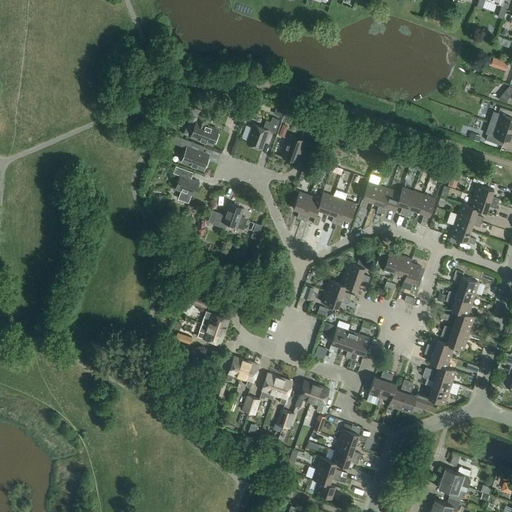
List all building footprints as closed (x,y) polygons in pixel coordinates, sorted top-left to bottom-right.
[(478,0),(477,5),(482,7),(484,0),(490,0),(502,4),(498,17),(503,19),(509,3),(503,2),(503,0),(478,0)] [(511,85),(510,84),(502,94),(508,99),(507,102),(511,104),(511,85)] [(244,116),(248,105),(240,102),(236,113),(244,116)] [(497,125),(511,129),(511,110),(500,107),(498,113),(496,113),(494,114),(491,123),(497,125)] [(200,112),(197,122),(196,122),(191,136),(213,144),(218,130),(206,125),(210,116),(200,112)] [(275,133),(280,120),(272,117),(271,122),(266,120),(263,128),(254,124),(247,143),(261,148),(268,130),(275,133)] [(511,129),(497,125),(493,136),(488,134),(486,140),(502,145),(504,140),(511,142),(511,129)] [(309,150),(314,136),(303,132),(301,139),(290,135),(282,156),(297,161),(302,147),(309,150)] [(479,141),(481,136),(471,132),(469,138),(479,141)] [(203,169),(209,154),(193,149),(195,143),(183,138),(181,145),(187,147),(182,162),(203,169)] [(194,195),(199,182),(187,177),(189,171),(176,166),(173,173),(180,175),(175,189),(182,191),(178,199),(189,203),(192,195),(194,195)] [(373,202),(379,185),(368,181),(362,198),(360,206),(365,207),(367,200),(373,202)] [(477,184),(473,195),(498,204),(499,199),(492,196),(494,190),(477,184)] [(390,189),(379,185),(373,202),(379,204),(376,211),(381,213),(390,189)] [(400,213),(405,215),(413,190),(402,187),(400,192),(401,192),(397,204),(403,206),(400,213)] [(400,192),(390,189),(381,213),(386,215),(389,207),(395,210),(397,204),(401,192),(400,192)] [(424,194),(413,190),(405,215),(410,217),(412,209),(418,211),(424,194)] [(297,218),(302,219),(310,195),(299,191),(293,208),(299,210),(297,218)] [(318,209),(328,213),(334,196),(323,192),(320,199),(321,199),(317,209),(318,209)] [(424,194),(418,211),(424,213),(421,221),(427,222),(429,215),(435,198),(424,194)] [(321,199),(320,199),(310,195),(302,219),(307,221),(309,214),(315,216),(316,216),(318,209),(317,209),(321,199)] [(498,204),(473,195),(470,205),(469,206),(478,209),(486,212),(488,206),(496,208),(498,204)] [(345,199),(334,196),(328,213),(334,215),(331,222),(336,224),(345,199)] [(345,199),(336,224),(341,226),(344,218),(350,220),(356,203),(345,199)] [(461,202),(457,214),(482,222),(483,217),(476,215),(478,209),(469,206),(470,205),(461,202)] [(226,215),(219,212),(214,225),(225,229),(227,223),(243,229),(247,218),(241,216),(244,208),(230,203),(226,215)] [(457,214),(453,225),(470,230),(473,225),(480,227),(482,222),(457,214)] [(469,236),(470,230),(453,225),(450,236),(467,242),(467,241),(474,244),(476,239),(469,236)] [(375,265),(395,272),(401,255),(389,251),(389,253),(380,251),(375,265)] [(401,255),(395,272),(405,275),(406,275),(410,262),(411,262),(412,259),(401,255)] [(344,273),(368,281),(370,276),(362,273),(365,267),(348,261),(344,273)] [(406,275),(405,275),(404,279),(415,283),(421,266),(411,262),(410,262),(406,275)] [(344,273),(340,283),(346,285),(346,286),(357,290),(359,283),(367,286),(368,281),(344,273)] [(460,281),(458,287),(475,293),(479,282),(462,276),(455,274),(453,279),(460,281)] [(329,279),(325,290),(350,298),(351,294),(344,291),(346,286),(346,285),(340,283),(329,279)] [(303,298),(310,300),(314,289),(308,286),(303,298)] [(472,304),(475,293),(458,287),(456,293),(449,290),(447,295),(472,304)] [(348,303),(350,298),(325,290),(321,301),(338,307),(340,301),(348,303)] [(203,307),(205,300),(190,295),(188,302),(203,307)] [(468,314),(472,304),(447,295),(446,300),(453,303),(451,309),(457,312),(458,311),(468,315),(468,314)] [(202,323),(224,331),(229,318),(206,310),(202,323)] [(458,311),(457,312),(454,322),(471,328),(475,316),(468,314),(468,315),(458,311)] [(325,322),(322,332),(330,335),(334,324),(325,322)] [(443,330),(467,338),(471,328),(454,322),(452,328),(444,325),(443,330)] [(224,331),(202,323),(197,336),(220,344),(224,331)] [(336,345),(342,347),(348,330),(337,326),(331,343),(329,350),(334,352),(336,345)] [(350,358),(359,333),(348,330),(342,347),(348,349),(345,356),(350,358)] [(467,338),(443,330),(441,335),(448,337),(447,343),(446,343),(454,346),(463,350),(467,338)] [(190,344),(192,336),(178,331),(175,339),(190,344)] [(370,337),(359,333),(350,358),(355,359),(358,352),(364,354),(370,337)] [(426,348),(450,357),(454,346),(446,343),(447,343),(437,340),(435,346),(428,343),(426,348)] [(322,357),(325,348),(318,346),(315,355),(322,357)] [(447,367),(450,357),(426,348),(424,353),(432,356),(429,362),(439,365),(447,367)] [(511,355),(506,353),(504,361),(503,362),(511,365),(507,376),(511,378),(511,381),(509,390),(511,391),(511,355)] [(241,377),(246,360),(234,356),(226,378),(231,380),(233,374),(241,377)] [(259,365),(246,360),(241,377),(248,379),(246,383),(248,386),(251,387),(253,381),(254,381),(259,365)] [(452,381),(456,370),(447,367),(439,365),(437,371),(426,367),(425,367),(424,371),(452,381)] [(379,397),(388,372),(383,371),(380,378),(374,376),(368,393),(379,397)] [(449,392),(452,381),(424,371),(422,375),(423,377),(434,381),(432,386),(449,392)] [(379,397),(390,400),(394,388),(395,388),(397,384),(390,382),(393,374),(388,372),(379,397)] [(273,399),(274,394),(280,377),(267,373),(261,389),(262,389),(260,397),(264,399),(265,396),(273,399)] [(293,381),(280,377),(274,394),(282,396),(280,402),(285,404),(293,381)] [(388,405),(399,409),(409,380),(405,379),(404,380),(400,390),(395,388),(394,388),(390,400),(388,405)] [(227,383),(219,380),(214,394),(221,397),(227,383)] [(303,398),(311,401),(317,384),(304,380),(295,405),(300,406),(303,398)] [(414,383),(413,382),(409,380),(399,409),(411,413),(413,404),(416,396),(410,394),(414,383)] [(317,384),(311,401),(318,403),(316,409),(322,411),(329,389),(317,384)] [(432,386),(428,397),(434,399),(434,400),(445,403),(449,392),(432,386)] [(417,393),(416,396),(413,404),(430,410),(434,400),(434,399),(428,397),(417,393)] [(249,411),(254,396),(247,394),(242,408),(249,411)] [(249,411),(255,413),(260,399),(254,396),(249,411)] [(283,425),(288,411),(281,409),(276,423),(283,425)] [(283,425),(285,426),(283,432),(289,434),(291,428),(290,428),(295,413),(288,411),(283,425)] [(321,431),(326,416),(319,414),(313,428),(321,431)] [(342,428),(338,439),(355,445),(357,439),(365,441),(367,436),(359,434),(342,428)] [(338,439),(335,450),(359,458),(361,453),(353,451),(355,445),(338,439)] [(335,450),(331,460),(331,461),(337,462),(336,463),(348,467),(350,460),(358,463),(359,458),(335,450)] [(460,455),(453,453),(450,463),(456,465),(460,455)] [(320,456),(316,467),(340,476),(342,471),(335,468),(336,463),(337,462),(331,461),(331,460),(320,456)] [(445,467),(441,477),(461,484),(468,487),(471,480),(469,475),(471,470),(459,466),(457,472),(445,467)] [(340,476),(316,467),(312,479),(318,481),(318,480),(329,484),(329,483),(331,478),(339,481),(340,476)] [(449,497),(460,501),(463,491),(459,490),(461,484),(441,477),(438,488),(450,492),(449,497)] [(318,480),(318,481),(314,491),(331,497),(339,499),(340,494),(333,492),(335,485),(329,483),(329,484),(318,480)] [(501,489),(510,493),(511,487),(511,482),(504,480),(501,489)] [(434,499),(431,509),(440,511),(450,511),(452,510),(456,511),(460,501),(449,497),(446,503),(434,499)]
